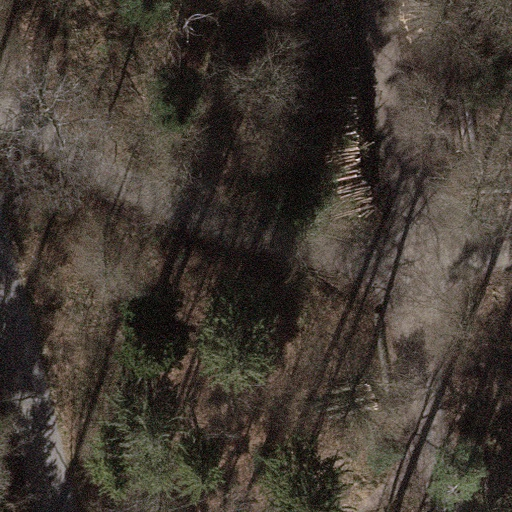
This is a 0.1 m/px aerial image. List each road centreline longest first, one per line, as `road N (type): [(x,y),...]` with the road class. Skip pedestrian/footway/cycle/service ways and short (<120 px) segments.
road 1 (track): [(0,103),(109,178),(238,235),(423,266)]
road 2 (track): [(371,0),(423,266)]
road 3 (residential): [(0,259),(67,511)]
road 4 (track): [(423,266),(464,511)]
